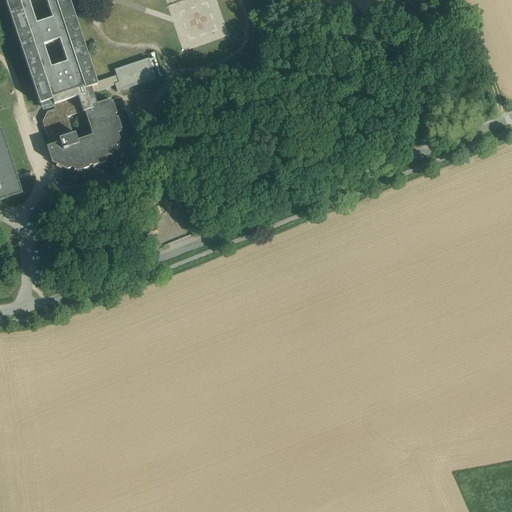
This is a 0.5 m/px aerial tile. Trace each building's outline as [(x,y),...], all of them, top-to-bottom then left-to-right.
[(4,0),(39,105),(52,101),(55,110),(47,112),(45,117),(48,129),(45,130),(50,146),(46,147),(51,163),(66,170),(73,168),(74,171),(76,171),(77,172),(89,168),(88,167),(92,165),(93,167),(105,163),(104,161),(107,160),(106,157),(112,155),(119,140),(117,134),(121,133),(120,131),(121,130),(117,118),(116,118),(115,115),(116,114),(112,102),(110,103),(110,100),(96,105),(91,88),(97,86),(68,0),(4,0)] [(436,80),(424,85),(430,99),(442,94),(436,80)] [(389,96),(379,102),(384,110),(390,107),(391,109),(398,105),(396,102),(394,104),(389,96)] [(0,200),(22,193),(0,126),(0,200)] [(151,203),(140,208),(145,219),(156,214),(151,203)]
